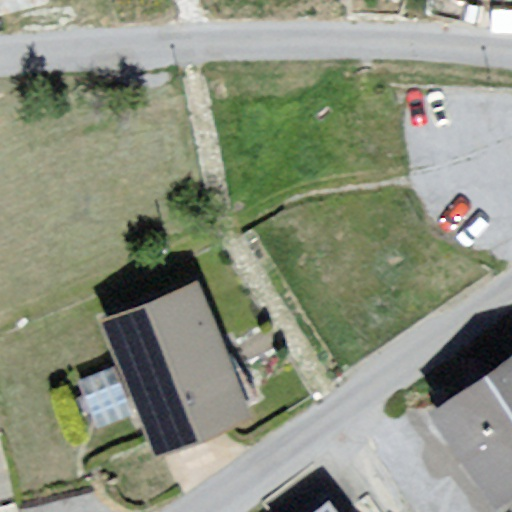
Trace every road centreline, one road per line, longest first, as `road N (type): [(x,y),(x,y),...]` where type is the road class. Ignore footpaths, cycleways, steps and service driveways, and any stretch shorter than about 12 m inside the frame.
road 1 (tertiary): [(511,52),(385,42),(198,43),(0,59)]
road 2 (residential): [(337,425),(511,288)]
road 3 (residential): [(207,511),(337,425)]
